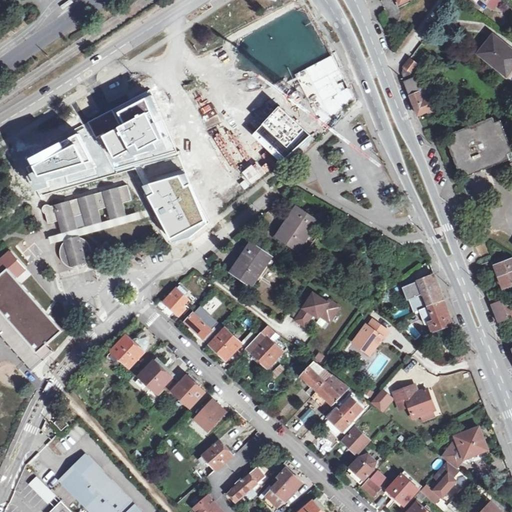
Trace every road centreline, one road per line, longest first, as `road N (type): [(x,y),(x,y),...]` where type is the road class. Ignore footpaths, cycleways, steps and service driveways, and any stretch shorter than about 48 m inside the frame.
road 1 (secondary): [(326,0),(351,42),(511,430)]
road 2 (secondary): [(511,396),(354,0)]
road 3 (residential): [(139,307),(358,511)]
road 4 (secondary): [(0,122),(193,0)]
road 5 (unclassified): [(117,310),(51,380),(0,492)]
road 6 (unclassified): [(138,280),(192,262),(273,194)]
